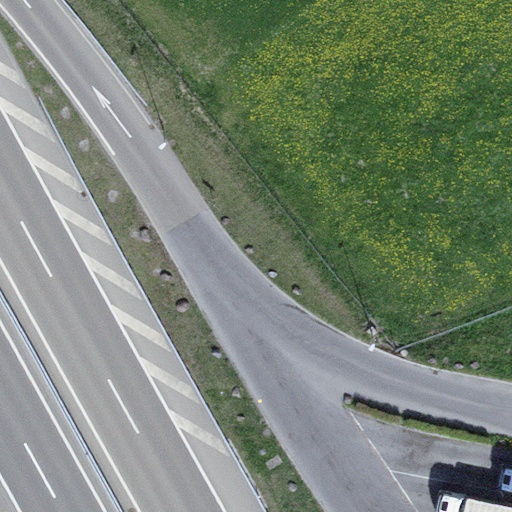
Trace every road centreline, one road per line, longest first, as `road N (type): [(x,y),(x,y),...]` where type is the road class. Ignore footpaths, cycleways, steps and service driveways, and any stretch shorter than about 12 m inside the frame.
road 1 (motorway): [(184,511),(0,179)]
road 2 (motorway): [(232,301),(135,142),(27,0)]
road 3 (motorway): [(0,401),(61,511)]
